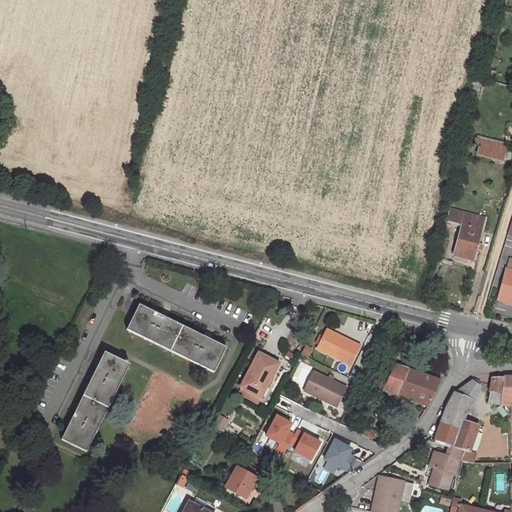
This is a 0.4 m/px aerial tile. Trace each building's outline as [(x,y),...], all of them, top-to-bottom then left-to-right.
[(483,140),(479,154),(504,161),(508,147),(483,140)] [(452,210),(449,222),(463,225),(455,255),(475,261),(478,249),(481,250),(482,245),(479,245),(483,232),(481,231),(485,219),(452,210)] [(511,258),(511,259),(499,299),(511,302),(511,258)] [(141,306),(129,330),(215,373),(227,349),(141,306)] [(327,331),(326,334),(336,339),(337,336),(327,331)] [(326,334),(317,350),(351,367),(360,347),(337,336),(336,339),(326,334)] [(106,353),(64,438),(88,450),(131,365),(106,353)] [(261,355),(243,388),(244,388),(261,398),(267,387),(269,388),(281,365),(261,355)] [(392,364),(384,390),(429,406),(435,395),(442,380),(411,371),(392,364)] [(315,374),(305,393),(337,410),(347,392),(315,374)] [(503,406),(505,398),(506,394),(504,394),(507,377),(493,378),(489,403),(503,406)] [(481,382),(477,379),(475,379),(470,382),(464,386),(460,389),(455,394),(472,401),(481,388),(479,387),(481,382)] [(244,388),(241,394),(258,404),(261,398),(244,388)] [(465,422),(472,401),(455,394),(451,401),(447,407),(441,424),(463,428),(464,426),(465,422)] [(481,432),(474,454),(478,456),(487,430),(465,422),(464,426),(481,432)] [(436,441),(450,445),(456,447),(455,449),(457,449),(463,428),(441,424),(436,438),(436,441)] [(474,454),(481,432),(464,426),(463,428),(457,449),(465,452),(474,454)] [(300,427),(287,451),(306,462),(319,438),(300,427)] [(356,427),(353,434),(370,442),(373,437),(356,427)] [(343,472),(354,453),(329,439),(318,458),(343,472)] [(465,452),(457,449),(455,449),(453,457),(437,452),(432,468),(436,469),(431,485),(450,490),(456,469),(461,471),(465,452)] [(238,468),(226,487),(246,498),(257,479),(238,468)] [(184,470),(181,475),(190,480),(193,474),(184,470)] [(187,480),(181,476),(176,485),(183,488),(187,480)] [(374,504),(377,505),(382,478),(379,477),(374,504)] [(374,504),(371,511),(398,511),(405,482),(382,478),(377,505),(374,504)] [(189,481),(185,489),(192,493),(197,485),(189,481)] [(483,511),(462,506),(463,501),(454,499),(451,511),(483,511)] [(206,511),(187,502),(182,511),(206,511)]
